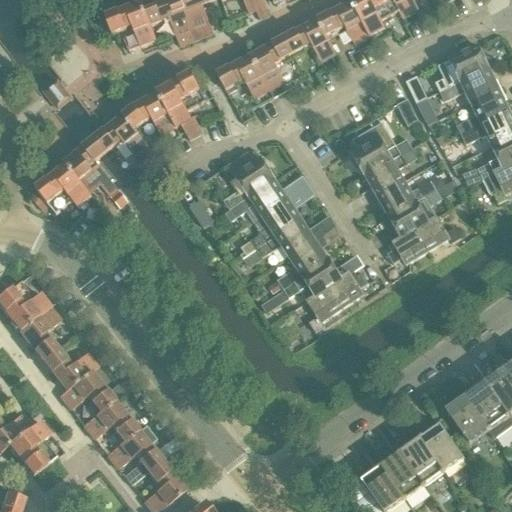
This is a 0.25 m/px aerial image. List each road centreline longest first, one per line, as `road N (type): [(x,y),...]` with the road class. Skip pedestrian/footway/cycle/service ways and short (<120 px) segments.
road 1 (tertiary): [(255,492),(54,247),(17,232)]
road 2 (residential): [(511,299),(255,492)]
road 3 (residential): [(289,130),(511,4)]
road 4 (residential): [(378,267),(289,130)]
road 5 (residential): [(17,232),(0,114)]
